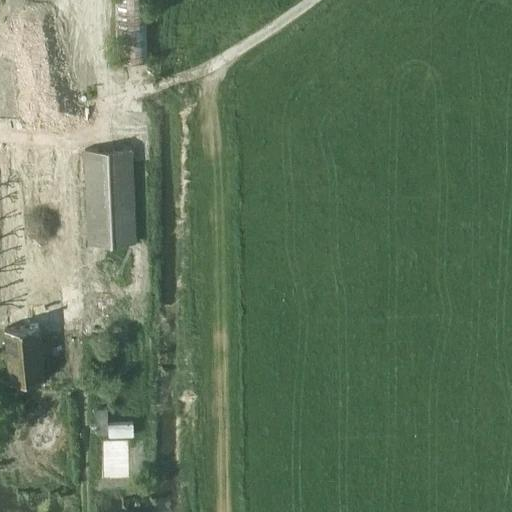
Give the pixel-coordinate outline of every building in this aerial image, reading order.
[(112,0),(73,0),(73,60),(112,60),(112,0)] [(114,0),(116,65),(146,64),(144,0),(114,0)] [(142,159),(140,112),(110,114),(112,148),(85,150),(89,244),(136,242),(132,160),(142,159)] [(131,298),(94,300),(95,326),(133,324),(131,298)] [(43,378),(39,325),(5,328),(9,383),(43,378)]
